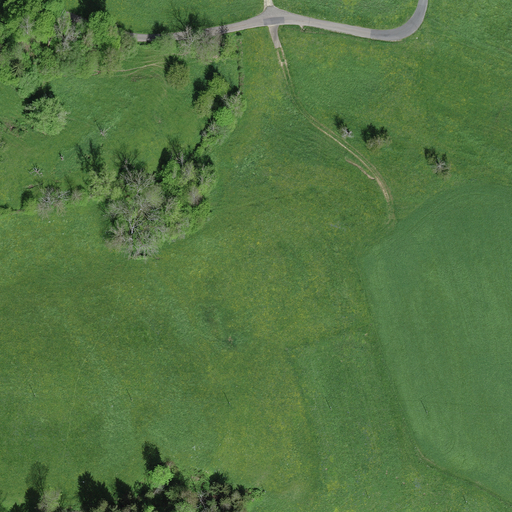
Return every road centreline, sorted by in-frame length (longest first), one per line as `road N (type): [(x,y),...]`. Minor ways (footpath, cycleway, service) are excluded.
road 1 (unclassified): [(28,0),(140,37),(286,19),(392,34),(411,26),(423,0)]
road 2 (track): [(272,20),(293,100),(385,191),(388,235)]
